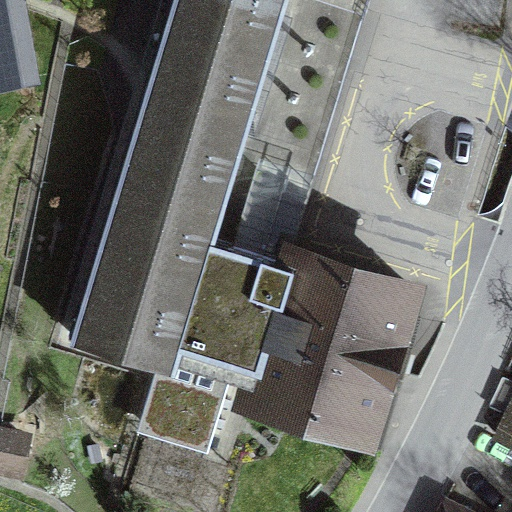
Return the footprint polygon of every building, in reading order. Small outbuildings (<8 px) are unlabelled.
[(0,0),(0,81),(24,78),(23,73),(17,74),(11,41),(17,40),(9,0),(0,0)] [(279,0),(177,0),(75,338),(168,366),(176,342),(208,236),(279,0)] [(289,261),(208,236),(176,342),(257,366),(289,261)] [(366,426),(409,285),(293,250),(289,261),(257,366),(250,391),(366,426)] [(511,403),(497,434),(511,441),(511,403)] [(466,511),(444,500),(437,511),(466,511)]
